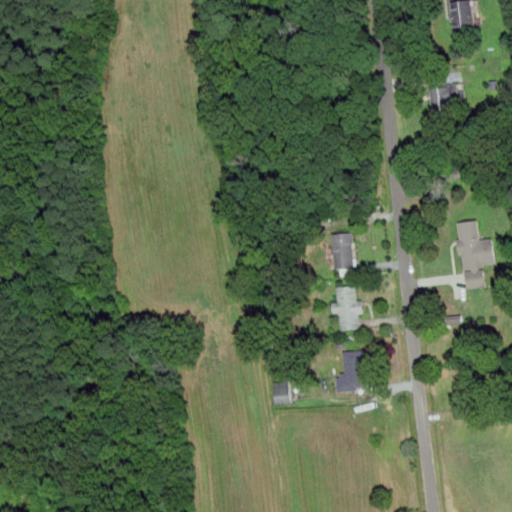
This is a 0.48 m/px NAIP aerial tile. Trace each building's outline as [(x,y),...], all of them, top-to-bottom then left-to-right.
[(456,32),(453,1),(463,0),(473,0),(476,30),(456,32)] [(435,115),(431,88),(433,88),(431,76),(445,74),(447,86),(465,84),(466,90),(467,98),(452,100),(454,113),(435,115)] [(459,178),(457,171),(464,169),(466,176),(459,178)] [(469,288),(464,252),(463,253),(461,239),(462,239),(460,222),(479,219),(482,240),(494,238),(497,262),(485,264),(485,266),(484,266),(487,285),(469,288)] [(337,267),(334,234),(353,232),(356,266),(337,267)] [(339,286),(357,285),(359,300),(363,299),(365,312),(360,313),(362,327),(344,329),(342,311),(337,312),(336,302),(341,301),(339,286)] [(364,349),(368,385),(359,386),(359,388),(340,390),(339,377),(343,377),(343,373),(348,372),(346,351),(364,349)] [(277,403),(292,401),(290,385),(275,387),(277,403)]
